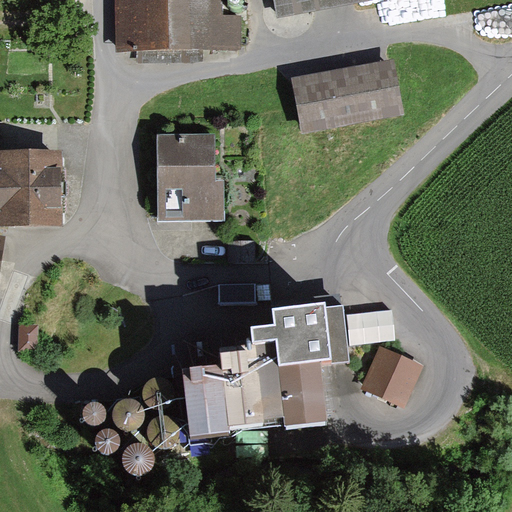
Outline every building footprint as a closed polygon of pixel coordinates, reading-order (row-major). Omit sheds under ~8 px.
[(116,0),(116,54),(239,54),(239,18),(224,18),(223,0),(116,0)] [(274,0),(279,21),(385,1),(385,0),(274,0)] [(392,67),(294,88),(305,139),(403,118),(392,67)] [(214,142),(160,141),(159,224),(222,225),(222,191),(214,190),(214,142)] [(0,230),(58,229),(57,167),(0,168),(0,230)] [(144,214),(158,213),(157,171),(143,171),(144,214)] [(258,302),(257,282),(220,284),(221,304),(258,302)] [(322,389),(330,389),(329,376),(350,374),(345,312),(271,318),(274,352),(252,354),(250,331),(182,337),(192,457),(232,454),(231,447),(283,442),(283,451),(327,447),(322,389)] [(20,349),(41,350),(41,322),(21,322),(20,349)] [(357,387),(398,410),(419,373),(377,350),(357,387)]
